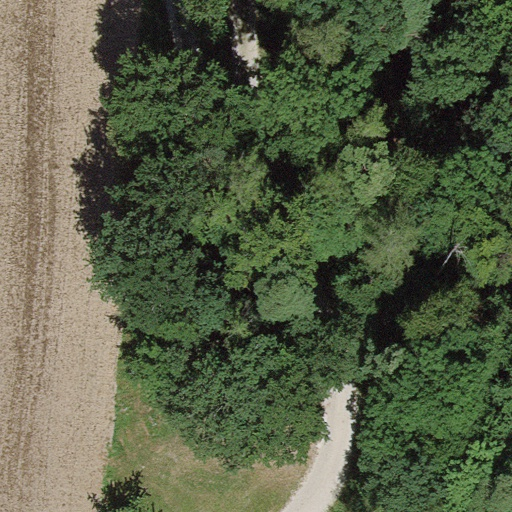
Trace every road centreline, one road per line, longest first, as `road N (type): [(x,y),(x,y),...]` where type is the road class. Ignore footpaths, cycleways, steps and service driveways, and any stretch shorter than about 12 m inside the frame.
road 1 (track): [(306,511),(327,481),(328,320),(238,168),(180,25),(180,0)]
road 2 (track): [(238,168),(249,0)]
